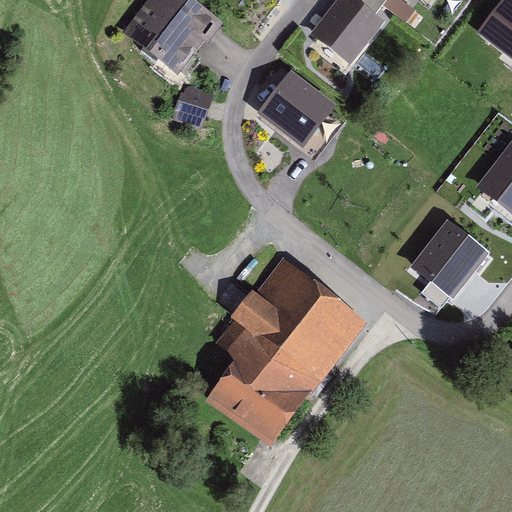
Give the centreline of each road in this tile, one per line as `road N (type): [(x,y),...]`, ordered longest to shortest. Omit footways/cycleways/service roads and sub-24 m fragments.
road 1 (residential): [(304,0),(239,92),(236,157),(269,208),(392,306)]
road 2 (residential): [(249,511),(301,421),(392,306)]
road 3 (residential): [(392,306),(435,330),(462,332),(488,321),(511,296)]
